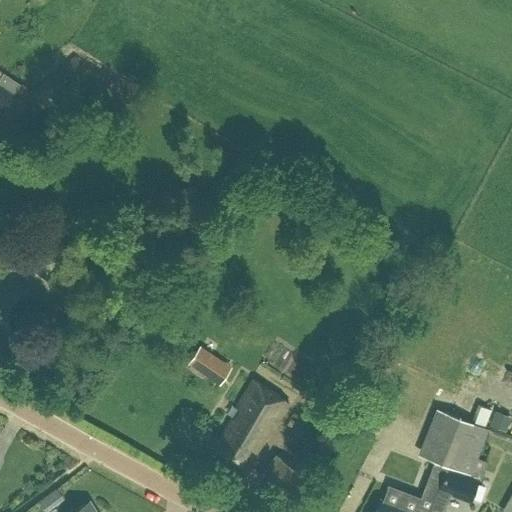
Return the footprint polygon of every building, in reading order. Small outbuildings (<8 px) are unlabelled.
[(204,348),(195,364),(216,374),(224,358),(204,348)] [(288,401),(252,379),(235,406),(240,409),(233,420),(231,418),(213,446),(245,465),(265,434),(267,435),(288,401)] [(447,466),(428,511),(442,511),(450,493),(470,500),(484,462),(476,459),(488,427),(483,425),(489,409),(474,403),(468,420),(440,410),(423,456),(437,461),(447,466)] [(176,465),(190,473),(197,461),(182,454),(176,465)] [(313,480),(275,454),(259,477),(297,503),(313,480)] [(375,511),(428,511),(447,466),(437,461),(422,498),(405,492),(399,506),(380,499),(375,511)] [(97,511),(90,500),(70,511),(97,511)]
